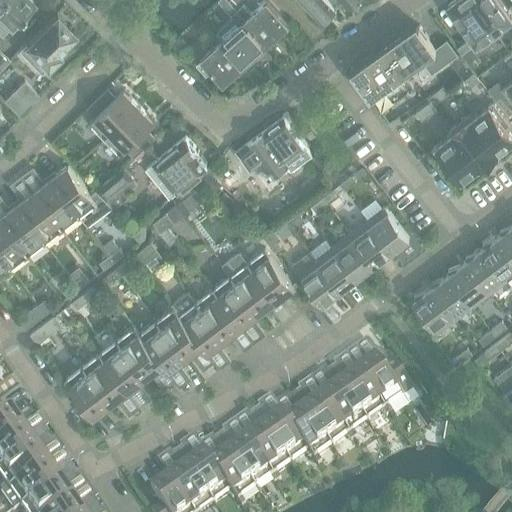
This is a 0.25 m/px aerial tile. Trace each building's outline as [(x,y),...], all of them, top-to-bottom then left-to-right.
[(0,0),(0,33),(1,35),(10,26),(34,1),(33,0),(0,0)] [(265,43),(287,23),(267,0),(252,13),(243,4),(236,11),(265,43)] [(299,0),(322,22),(335,10),(326,0),(299,0)] [(499,36),(495,30),(473,0),(453,0),(448,4),(480,49),(499,36)] [(473,0),(495,30),(511,18),(499,0),(473,0)] [(243,62),(265,43),(236,11),(231,15),(239,24),(222,39),(243,62)] [(55,14),(25,43),(36,55),(30,62),(40,72),(59,53),(56,50),(59,47),(58,47),(73,32),(55,14)] [(420,25),(354,72),(371,96),(405,72),(409,77),(427,64),(433,73),(459,54),(449,40),(437,48),(420,25)] [(179,35),(171,43),(179,51),(187,43),(179,35)] [(220,82),(243,62),(222,39),(195,63),(206,75),(211,71),(220,82)] [(460,53),(471,46),(467,41),(456,48),(460,53)] [(0,67),(8,59),(0,50),(0,67)] [(475,73),(466,79),(472,86),(480,80),(477,77),(475,73)] [(17,115),(37,95),(22,80),(2,100),(17,115)] [(511,80),(502,88),(511,101),(511,80)] [(441,99),(449,93),(443,85),(435,92),(441,99)] [(116,96),(108,88),(108,87),(85,109),(93,117),(87,123),(104,141),(139,105),(124,89),(116,96)] [(422,120),(437,110),(431,101),(416,112),(422,120)] [(469,115),(498,153),(511,142),(511,135),(502,122),(506,120),(493,103),(472,119),(469,115)] [(139,105),(104,141),(119,156),(125,150),(133,158),(155,137),(146,128),(154,120),(139,105)] [(469,115),(452,128),(481,166),(498,153),(469,115)] [(311,155),(307,149),(284,117),(238,150),(251,168),(260,161),(271,174),(287,162),(292,169),(311,155)] [(453,133),(432,149),(445,166),(449,163),(462,180),(481,166),(452,128),(451,129),(453,133)] [(199,152),(186,136),(147,168),(171,197),(207,168),(196,154),(199,152)] [(95,190),(89,194),(67,165),(49,179),(78,217),(86,227),(112,207),(95,190)] [(108,200),(134,178),(124,167),(97,190),(108,200)] [(205,170),(196,182),(212,195),(222,184),(205,170)] [(320,170),(300,186),(311,199),(331,184),(320,170)] [(357,181),(352,175),(341,183),(346,190),(357,181)] [(62,230),(78,217),(49,179),(32,192),(62,230)] [(324,196),(329,202),(340,193),(335,187),(324,196)] [(195,205),(196,206),(204,200),(197,190),(189,196),(195,205)] [(45,243),(62,230),(32,192),(16,204),(45,243)] [(191,210),(196,206),(195,205),(189,196),(183,200),(191,210)] [(317,211),(329,202),(324,196),(312,205),(317,211)] [(376,198),(361,209),(369,220),(393,252),(401,246),(411,241),(410,239),(411,238),(387,206),(384,209),(376,198)] [(0,220),(27,256),(45,243),(16,204),(0,216),(0,220)] [(167,212),(174,222),(182,216),(175,206),(167,212)] [(159,219),(166,228),(174,222),(167,212),(159,219)] [(290,222),(295,228),(305,220),(301,214),(290,222)] [(255,216),(249,223),(255,230),(262,223),(255,216)] [(161,232),(166,228),(159,219),(153,223),(161,232)] [(0,255),(10,269),(27,256),(0,220),(0,255)] [(375,266),(393,252),(369,220),(350,233),(375,266)] [(140,243),(145,239),(146,224),(144,221),(131,230),(140,243)] [(511,254),(511,226),(499,237),(511,254)] [(273,245),(281,239),(274,230),(266,236),(273,245)] [(358,278),(375,266),(350,233),(334,245),(358,278)] [(506,282),(511,277),(511,254),(499,237),(481,250),(506,282)] [(311,251),(342,290),(349,286),(359,281),(358,279),(358,278),(334,245),(328,238),(311,251)] [(113,240),(105,246),(111,254),(119,248),(113,240)] [(151,242),(141,249),(146,256),(156,249),(151,242)] [(108,256),(113,263),(125,254),(119,247),(119,248),(111,254),(108,256)] [(246,262),(275,300),(293,287),(264,248),(246,262)] [(325,303),(342,290),(311,251),(310,250),(294,263),(325,303)] [(489,295),(506,282),(481,250),(464,262),(489,295)] [(0,276),(10,269),(0,255),(0,276)] [(105,269),(113,263),(108,256),(100,262),(105,269)] [(116,269),(121,275),(132,267),(127,261),(116,269)] [(258,313),(275,300),(246,262),(229,275),(258,313)] [(471,308),(489,295),(464,262),(447,276),(471,308)] [(112,282),(121,275),(116,269),(107,276),(112,282)] [(80,288),(90,280),(85,273),(75,281),(80,288)] [(241,326),(258,313),(229,275),(212,288),(241,326)] [(454,321),(471,308),(447,276),(429,289),(454,321)] [(70,295),(80,288),(75,281),(65,288),(70,295)] [(82,295),(87,301),(98,293),(92,287),(82,295)] [(224,339),(241,326),(212,288),(194,301),(224,339)] [(437,334),(454,321),(429,289),(413,301),(437,334)] [(224,339),(194,301),(187,292),(172,303),(174,306),(172,307),(207,352),(224,339)] [(78,308),(87,301),(82,295),(73,302),(78,308)] [(38,305),(45,315),(53,309),(45,299),(38,305)] [(27,329),(45,315),(38,305),(19,319),(27,329)] [(206,353),(207,352),(172,307),(155,320),(184,359),(201,346),(206,353)] [(46,322),(54,332),(62,325),(55,315),(46,322)] [(167,372),(184,359),(155,320),(139,333),(133,326),(167,372)] [(489,332),(493,338),(507,327),(503,321),(489,332)] [(38,344),(54,332),(46,322),(31,334),(38,344)] [(167,372),(133,326),(116,339),(145,378),(161,365),(167,372)] [(484,345),(493,338),(489,332),(479,339),(472,345),(476,351),(484,345)] [(497,343),(502,349),(511,341),(511,340),(508,335),(497,343)] [(127,391),(145,378),(116,339),(98,353),(127,391)] [(481,364),(502,349),(497,343),(477,358),(481,364)] [(473,354),(476,351),(472,345),(456,356),(461,363),(473,354)] [(110,404),(127,391),(98,353),(80,366),(110,404)] [(356,370),(387,415),(391,412),(387,408),(412,390),(391,360),(381,366),(374,357),(356,370)] [(511,364),(495,377),(511,398),(511,364)] [(93,417),(110,404),(80,366),(63,379),(93,417)] [(387,415),(356,370),(344,378),(335,366),(329,369),(367,422),(380,412),(384,417),(387,415)] [(353,432),(367,422),(329,369),(324,373),(334,386),(321,395),(352,439),(356,437),(353,432)] [(352,439),(321,395),(309,404),(299,390),(294,394),(332,447),(345,437),(349,442),(352,439)] [(317,457),(332,447),(294,394),(289,398),(298,411),(287,419),(281,412),(280,412),(317,465),(321,462),(317,457)] [(0,441),(21,427),(8,408),(0,414),(0,441)] [(317,465),(280,412),(268,421),(259,408),(254,412),(291,465),(305,454),(309,459),(311,458),(316,465),(317,465)] [(276,475),(291,465),(254,412),(248,415),(258,428),(245,437),(276,482),(280,480),(276,475)] [(0,467),(47,435),(43,429),(30,439),(21,427),(0,441),(0,467)] [(276,482),(245,437),(233,446),(224,433),(218,437),(256,489),(270,479),(273,484),(276,482)] [(0,489),(2,493),(46,462),(37,450),(50,441),(47,435),(0,467),(0,481),(4,487),(0,489)] [(241,499),(256,489),(218,437),(213,440),(222,453),(211,461),(204,452),(203,452),(241,506),(244,504),(241,499)] [(241,506),(203,452),(191,461),(182,448),(177,452),(213,505),(228,494),(231,499),(234,498),(240,507),(241,506)] [(202,511),(213,505),(177,452),(171,456),(180,468),(168,477),(192,511),(202,511)] [(18,507),(71,470),(67,465),(54,474),(46,462),(2,493),(1,494),(13,511),(18,507)] [(49,511),(70,497),(62,485),(75,476),(71,470),(18,507),(21,511),(49,511)] [(192,511),(168,477),(150,490),(160,504),(150,511),(192,511)] [(86,511),(96,506),(92,500),(79,510),(70,497),(49,511),(86,511)]
